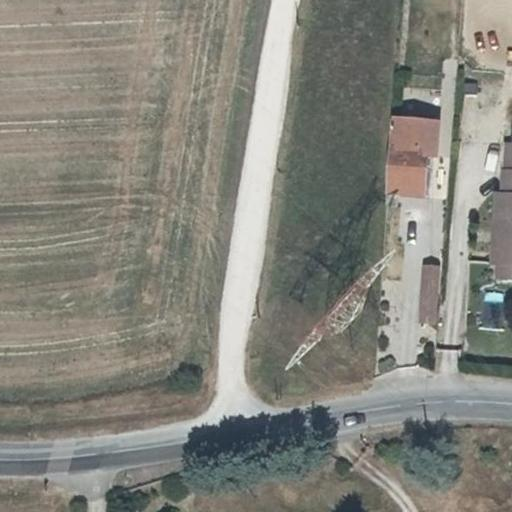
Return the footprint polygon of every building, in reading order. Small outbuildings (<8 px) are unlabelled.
[(389,187),(399,188),(427,189),(429,157),(439,157),(441,122),(393,118),(389,187)] [(490,264),(497,264),(511,265),(511,145),(505,146),(501,195),(496,195),(492,233),(499,234),(497,245),(492,244),(490,264)] [(399,188),(389,187),(388,209),(398,211),(399,188)] [(511,265),(497,264),(496,282),(511,283),(511,265)] [(423,296),(440,297),(442,270),(425,268),(423,296)] [(499,329),(503,294),(483,292),(478,326),(499,329)] [(438,327),(440,297),(423,296),(421,325),(438,327)]
